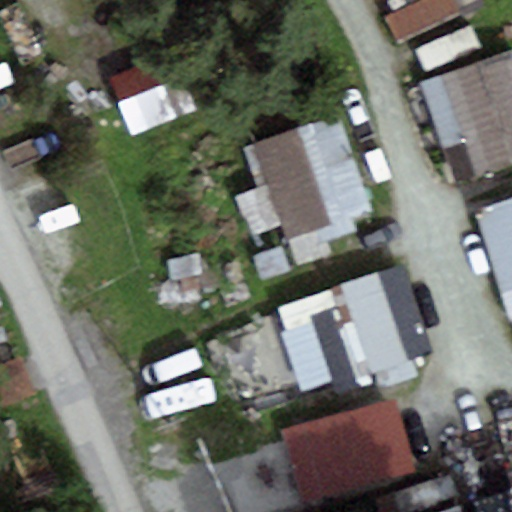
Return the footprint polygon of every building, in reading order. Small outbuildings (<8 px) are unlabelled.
[(456,0),(443,0),(391,24),(403,51),(467,22),(456,0)] [(432,78),(484,58),(476,38),(424,59),(432,78)] [(511,60),(445,81),(474,181),(511,169),(511,60)] [(333,130),(246,165),(276,241),(364,206),(333,130)] [(511,215),(478,226),(508,318),(511,317),(511,215)] [(375,292),(279,327),(310,413),(406,378),(375,292)]
